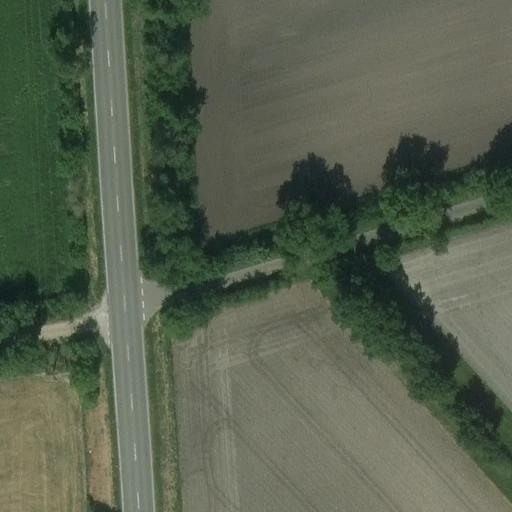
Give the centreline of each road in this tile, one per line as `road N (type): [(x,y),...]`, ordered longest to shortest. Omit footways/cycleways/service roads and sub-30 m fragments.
road 1 (unclassified): [(511,198),(122,313)]
road 2 (secondary): [(122,313),(103,0)]
road 3 (secondary): [(135,511),(122,313)]
road 4 (track): [(122,313),(0,340)]
